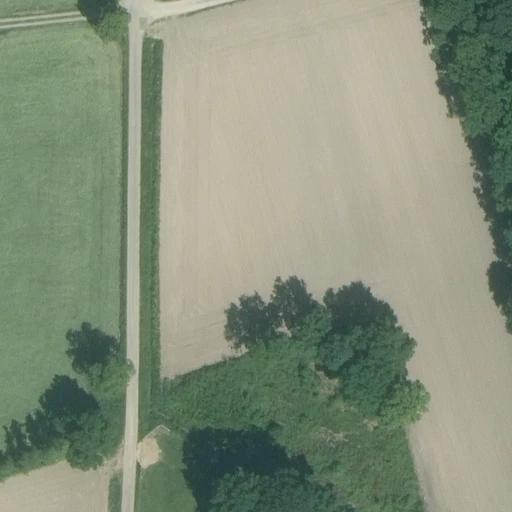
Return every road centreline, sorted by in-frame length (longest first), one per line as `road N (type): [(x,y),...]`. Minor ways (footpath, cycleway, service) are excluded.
road 1 (track): [(128,511),(136,0)]
road 2 (track): [(0,26),(136,13)]
